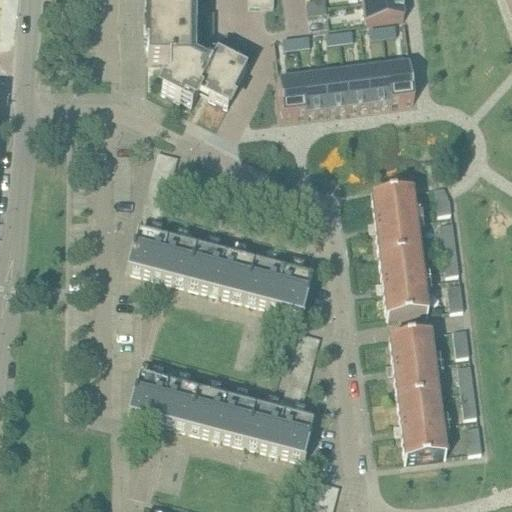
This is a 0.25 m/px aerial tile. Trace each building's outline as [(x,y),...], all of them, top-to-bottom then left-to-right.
[(147,0),(146,67),(167,68),(188,68),(189,0),(147,0)] [(272,11),(272,0),(247,0),(247,10),(272,11)] [(365,28),(403,24),(400,1),(362,6),(365,28)] [(306,13),(325,10),(324,3),(306,6),(306,13)] [(325,10),(306,13),(307,20),(326,18),(325,10)] [(204,16),(204,40),(212,40),(213,16),(204,16)] [(381,32),(382,42),(395,41),(394,31),(381,32)] [(368,34),(369,44),(382,42),(381,32),(368,34)] [(338,38),(339,48),(352,46),(351,36),(338,38)] [(218,52),(214,59),(222,63),(223,60),(232,65),(239,52),(230,47),(233,41),(227,39),(225,37),(218,52)] [(339,48),(338,38),(325,39),(326,49),(339,48)] [(295,43),(296,53),(309,51),(307,42),(295,43)] [(282,45),(283,55),(296,53),(295,43),(282,45)] [(208,78),(200,93),(210,98),(207,102),(226,112),(238,89),(245,75),(222,63),(214,59),(205,77),(208,78)] [(167,82),(160,96),(179,106),(190,112),(193,107),(198,97),(200,93),(208,78),(205,77),(188,68),(167,68),(167,82)] [(386,70),(391,108),(413,106),(408,68),(386,70)] [(364,73),(369,111),(391,108),(386,70),(364,73)] [(364,73),(343,76),(347,114),(369,111),(364,73)] [(321,79),(326,117),(347,114),(343,76),(321,79)] [(321,79),(299,81),(304,119),(326,117),(321,79)] [(282,122),(304,119),(299,81),(277,84),(282,122)] [(165,166),(167,159),(157,157),(155,164),(165,166)] [(176,162),(167,159),(165,166),(175,169),(176,162)] [(153,171),(163,174),(165,166),(155,164),(153,171)] [(165,166),(163,174),(173,176),(175,169),(165,166)] [(151,178),(161,181),(163,174),(153,171),(151,178)] [(173,176),(163,174),(161,181),(171,183),(173,176)] [(149,186),(159,188),(161,181),(151,178),(149,186)] [(161,181),(159,188),(169,191),(171,183),(161,181)] [(147,193),(157,195),(159,188),(149,186),(147,193)] [(169,191),(159,188),(157,195),(167,198),(169,191)] [(146,200),(155,203),(157,195),(147,193),(146,200)] [(434,194),(435,203),(446,201),(442,193),(434,194)] [(157,195),(155,203),(165,205),(167,198),(157,195)] [(370,202),(373,228),(369,230),(370,237),(374,237),(381,289),(377,290),(377,297),(382,298),(385,324),(427,319),(411,197),(370,202)] [(144,207),(154,210),(155,203),(146,200),(144,207)] [(435,203),(436,211),(449,210),(448,206),(446,201),(435,203)] [(165,205),(155,203),(154,210),(163,212),(165,205)] [(142,215),(152,217),(154,210),(144,207),(142,215)] [(154,210),(152,217),(161,220),(163,212),(154,210)] [(436,211),(437,220),(450,218),(449,210),(436,211)] [(140,222),(150,224),(152,217),(142,215),(140,222)] [(152,217),(150,224),(160,227),(161,220),(152,217)] [(438,230),(439,239),(452,237),(451,229),(438,230)] [(136,237),(126,276),(151,282),(150,286),(160,288),(161,285),(208,297),(207,301),(218,304),(219,300),(266,313),(265,316),(276,319),(277,315),(301,322),(311,283),(136,237)] [(439,239),(440,247),(453,245),(452,237),(439,239)] [(440,247),(441,255),(454,253),(453,245),(440,247)] [(441,255),(443,263),(455,262),(454,253),(441,255)] [(443,263),(444,271),(456,270),(455,262),(443,263)] [(444,271),(445,280),(457,278),(456,270),(444,271)] [(446,290),(447,299),(460,297),(459,289),(446,290)] [(461,306),(460,297),(447,299),(448,307),(461,306)] [(462,314),(461,306),(448,307),(449,316),(462,314)] [(464,334),(451,335),(452,344),(465,342),(464,334)] [(307,347),(309,340),(299,338),(297,345),(307,347)] [(388,343),(391,371),(387,372),(388,379),(392,380),(399,431),(394,433),(395,440),(400,440),(403,466),(445,461),(429,338),(388,343)] [(317,350),(319,343),(309,340),(307,347),(317,350)] [(465,342),(452,344),(453,352),(467,350),(465,342)] [(295,352),(305,354),(307,347),(297,345),(295,352)] [(307,347),(305,354),(315,357),(317,350),(307,347)] [(467,350),(453,352),(455,361),(468,359),(467,350)] [(293,359),(303,362),(305,354),(295,352),(293,359)] [(303,362),(313,364),(315,357),(305,354),(303,362)] [(292,366),(301,369),(303,362),(293,359),(292,366)] [(303,362),(301,369),(311,371),(313,364),(303,362)] [(290,373),(299,376),(301,369),(292,366),(290,373)] [(299,376),(309,379),(311,371),(301,369),(299,376)] [(456,371),(457,380),(470,378),(469,370),(456,371)] [(288,381),(298,383),(299,376),(290,373),(288,381)] [(299,376),(298,383),(307,386),(309,379),(299,376)] [(457,380),(458,388),(471,387),(470,378),(457,380)] [(302,466),(312,426),(137,381),(127,420),(152,427),(151,430),(162,433),(162,429),(210,442),(209,445),(219,448),(220,444),(267,457),(266,460),(277,463),(278,459),(302,466)] [(286,388),(296,390),(298,383),(288,381),(286,388)] [(296,390),(305,393),(307,386),(298,383),(296,390)] [(458,388),(460,397),(472,395),(471,387),(458,388)] [(284,395),(294,397),(296,390),(286,388),(284,395)] [(296,390),(294,397),(304,400),(305,393),(296,390)] [(282,402),(292,405),(294,397),(284,395),(282,402)] [(460,397),(461,405),(473,404),(472,395),(460,397)] [(302,407),(302,405),(304,400),(294,397),(292,405),(302,407)] [(461,405),(462,414),(474,412),(473,404),(461,405)] [(462,414),(463,422),(476,420),(474,412),(462,414)] [(477,431),(464,432),(465,441),(478,439),(477,431)] [(465,441),(466,449),(479,447),(478,439),(465,441)] [(468,459),(480,457),(479,447),(466,449),(468,459)] [(326,497),(328,489),(318,487),(316,494),(326,497)] [(337,492),(328,489),(326,497),(336,499),(337,492)] [(316,494),(314,501),(324,504),(326,497),(316,494)] [(336,499),(326,497),(324,504),(334,506),(336,499)] [(312,508),(322,511),(324,504),(314,501),(312,508)]
